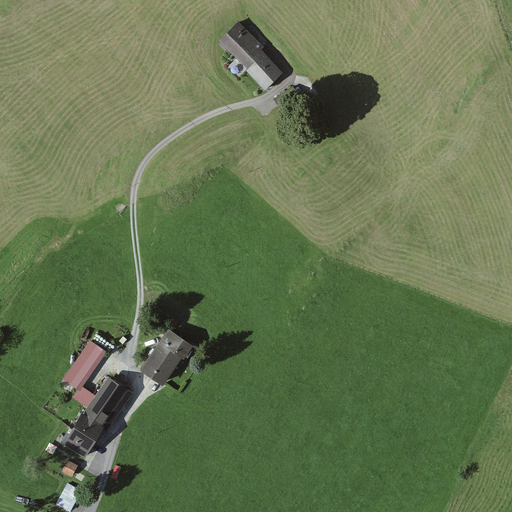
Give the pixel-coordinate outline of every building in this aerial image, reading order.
[(279,68),(239,27),(222,43),(262,84),(279,68)] [(185,346),(167,333),(142,367),(161,381),(185,346)] [(103,352),(90,343),(64,378),(77,388),(103,352)] [(124,395),(108,384),(67,443),(81,452),(97,428),(100,429),(124,395)] [(70,453),(64,464),(74,470),(80,458),(70,453)] [(73,505),(83,485),(69,478),(59,498),(73,505)]
